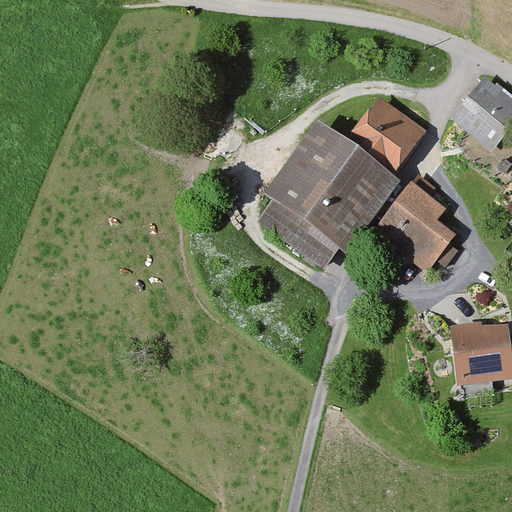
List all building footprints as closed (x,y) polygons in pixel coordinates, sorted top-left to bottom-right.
[(511,131),(511,107),(481,85),(451,128),(493,158),(511,131)] [(330,258),(338,265),(393,191),(387,186),(422,138),(375,104),(338,155),(309,133),(254,206),(262,212),(250,228),(316,276),(330,258)] [(192,139),(194,150),(201,158),(210,163),(221,165),(231,162),(240,155),(245,146),(246,136),(244,126),(238,117),(229,112),(219,110),(208,112),(199,119),(193,128),(192,139)] [(432,192),(414,179),(371,240),(424,278),(450,242),(430,228),(440,215),(424,203),(432,192)] [(476,331),(441,337),(450,392),(511,383),(503,332),(477,336),(476,331)]
